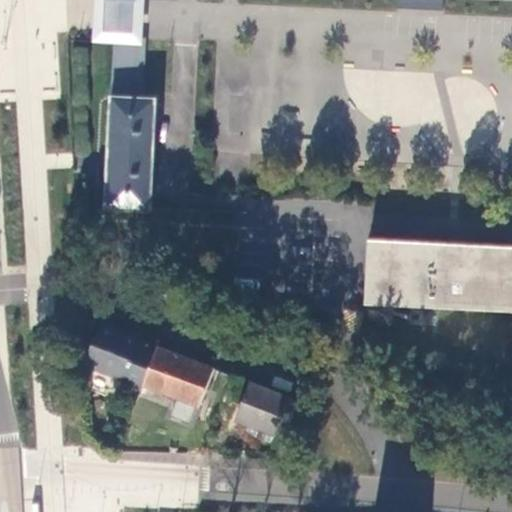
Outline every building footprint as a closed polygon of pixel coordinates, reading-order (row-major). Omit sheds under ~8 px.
[(96,0),(96,15),(94,43),(117,45),(146,47),(148,0),(96,0)] [(146,47),(117,45),(115,99),(144,100),(146,47)] [(106,207),(152,209),(152,206),(151,206),(155,103),(157,103),(157,100),(144,100),(115,99),(111,99),(111,101),(112,101),(110,157),(109,204),(106,204),(106,207)] [(511,246),(367,239),(364,303),(511,309),(511,246)] [(191,354),(84,318),(71,326),(88,447),(92,453),(99,454),(107,454),(186,455),(188,430),(203,431),(201,456),(269,462),(280,454),(300,401),(296,392),(206,360),(205,375),(190,373),(191,354)]
